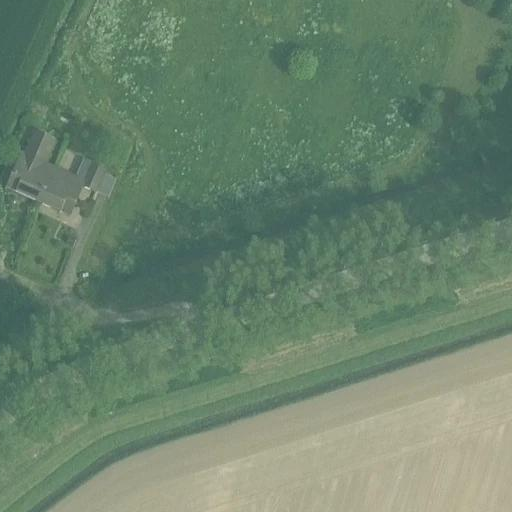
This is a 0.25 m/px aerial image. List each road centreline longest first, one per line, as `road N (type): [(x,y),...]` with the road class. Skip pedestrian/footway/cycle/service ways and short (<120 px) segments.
road 1 (unclassified): [(511,228),(105,359),(0,415)]
road 2 (track): [(54,511),(144,456),(511,339)]
